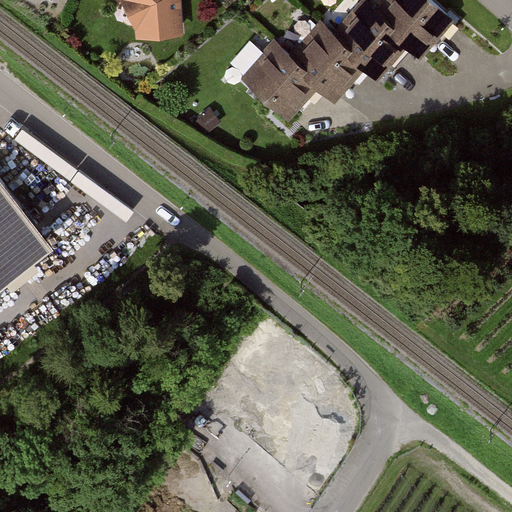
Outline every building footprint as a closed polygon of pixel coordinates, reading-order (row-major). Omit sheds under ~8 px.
[(183,0),(115,0),(140,44),(185,40),(183,0)] [(429,0),(399,0),(385,15),(425,55),(455,24),(429,0)] [(366,7),(337,37),(377,77),(407,47),(366,7)] [(324,28),(295,59),(335,98),(365,68),(324,28)] [(275,50),(245,80),(286,119),(315,89),(275,50)] [(0,281),(9,292),(38,269),(30,259),(41,250),(0,198),(0,281)]
